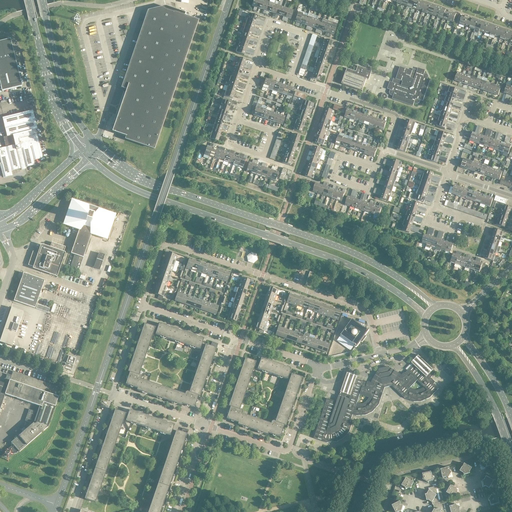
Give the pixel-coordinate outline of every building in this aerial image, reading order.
[(264,1),(262,0),(258,0),(255,11),(257,12),(259,8),(261,9),(264,1)] [(420,1),(417,0),(414,0),(412,8),(417,10),(420,1)] [(425,3),(420,1),(417,10),(422,12),(425,3)] [(274,4),(269,2),(265,14),(267,15),(268,12),(271,12),(274,4)] [(430,4),(425,3),(422,12),(427,14),(430,4)] [(435,6),(430,4),(427,14),(432,15),(435,6)] [(283,7),(279,6),(274,18),(277,18),(278,15),(280,16),(283,7)] [(440,8),(435,6),(432,15),(437,17),(440,8)] [(124,88),(129,90),(114,132),(128,137),(128,139),(156,149),(163,131),(166,121),(200,23),(200,21),(186,16),(187,14),(168,7),(150,12),(124,88)] [(446,10),(440,8),(437,17),(442,19),(446,10)] [(293,11),(288,9),(284,21),(286,22),(288,18),(290,19),(293,11)] [(303,12),(298,10),(294,22),(297,22),(296,26),(298,27),(302,15),(303,12)] [(451,11),(446,10),(442,19),(448,21),(451,11)] [(456,13),(451,11),(448,21),(453,22),(454,20),(456,13)] [(249,13),(247,18),(263,24),(263,21),(256,19),(257,16),(249,13)] [(307,17),(302,15),(298,27),(300,28),(302,24),(304,25),(307,17)] [(467,17),(462,15),(459,24),(464,26),(467,17)] [(472,19),(467,17),(464,26),(469,28),(472,19)] [(317,20),(312,18),(308,30),(310,31),(311,27),(314,28),(317,20)] [(322,19),(322,21),(317,33),(320,34),(321,31),(323,32),(327,21),(322,19)] [(477,21),(472,19),(469,28),(474,30),(477,21)] [(332,22),(327,21),(323,32),(326,32),(325,36),(327,37),(332,22)] [(482,22),(477,21),(474,30),(479,31),(482,22)] [(337,24),(332,22),(327,37),(329,37),(331,34),(333,35),(336,26),(337,24)] [(487,24),(482,22),(479,31),(484,33),(487,24)] [(493,26),(487,24),(484,33),(489,35),(493,26)] [(498,28),(493,26),(489,35),(495,37),(498,28)] [(503,29),(498,28),(495,37),(500,38),(503,29)] [(508,31),(503,29),(500,38),(505,40),(508,31)] [(10,39),(0,41),(0,84),(2,91),(22,86),(10,39)] [(247,45),(239,43),(237,47),(249,51),(250,49),(246,48),(247,45)] [(235,62),(247,66),(251,68),(251,65),(244,63),(245,60),(237,57),(235,62)] [(358,66),(357,69),(356,72),(350,70),(347,69),(341,84),(362,91),(362,90),(366,79),(368,80),(372,71),(369,70),(365,69),(364,68),(358,66)] [(242,70),(234,67),(232,72),(244,76),(245,74),(241,73),(242,70)] [(396,79),(394,78),(394,79),(396,79),(395,81),(393,80),(392,83),(390,82),(387,89),(389,90),(391,90),(390,93),(390,94),(393,95),(392,97),(392,99),(413,106),(413,105),(414,103),(417,104),(418,103),(419,100),(421,101),(423,101),(430,80),(427,80),(430,73),(425,70),(418,68),(417,70),(412,69),(412,71),(410,70),(400,67),(396,79)] [(270,81),(265,79),(261,90),(266,92),(267,89),(270,81)] [(450,87),(448,92),(460,96),(461,94),(457,93),(458,90),(450,87)] [(235,94),(234,94),(225,91),(224,96),(227,97),(226,99),(231,101),(232,99),(233,96),(237,98),(237,95),(235,94)] [(307,95),(295,91),(294,96),(305,100),(307,95)] [(455,100),(446,97),(445,102),(457,106),(457,103),(454,102),(455,100)] [(231,101),(226,99),(226,101),(222,100),(221,105),(233,109),(233,107),(230,105),(231,103),(231,101)] [(262,105),(257,104),(253,115),(258,117),(261,108),(262,105)] [(346,108),(334,105),(333,110),(344,113),(346,108)] [(228,113),(219,110),(217,114),(229,119),(230,116),(227,115),(228,113)] [(295,114),(298,115),(306,118),(308,113),(299,110),(297,110),(295,114)] [(3,118),(9,142),(7,142),(8,147),(6,148),(6,149),(0,150),(0,164),(3,177),(12,175),(11,170),(21,168),(21,170),(26,169),(25,166),(26,166),(34,164),(33,159),(43,157),(31,111),(3,118)] [(448,119),(440,116),(438,121),(448,124),(450,125),(451,123),(447,122),(448,119)] [(221,132),(212,129),(211,134),(223,138),(224,136),(220,134),(221,132)] [(496,133),(494,140),(491,139),(489,148),(493,149),(496,141),(497,140),(498,137),(499,134),(496,133)] [(223,138),(211,134),(209,139),(212,140),(211,141),(214,142),(214,140),(218,142),(218,139),(222,140),(223,138)] [(329,156),(328,158),(325,168),(324,172),(328,173),(334,158),(329,156)] [(287,170),(282,168),(279,179),(280,180),(283,181),(287,170)] [(419,179),(422,180),(430,183),(431,181),(434,182),(435,179),(433,179),(432,178),(423,175),(421,175),(419,179)] [(511,184),(511,182),(501,179),(499,184),(511,188),(511,184)] [(312,181),(312,182),(311,186),(314,187),(312,192),(317,193),(320,185),(315,183),(316,183),(312,181)] [(427,193),(418,190),(417,195),(425,198),(426,198),(429,199),(429,196),(426,195),(427,193)] [(473,192),(469,190),(466,199),(465,200),(470,202),(471,200),(473,192)] [(351,194),(350,197),(347,197),(345,205),(350,207),(352,198),(353,197),(354,195),(351,194)] [(507,200),(495,196),(494,201),(505,205),(507,200)] [(116,214),(71,199),(63,225),(79,230),(72,251),(71,251),(71,253),(74,255),(73,257),(70,256),(73,258),(72,260),(69,259),(72,261),(71,263),(68,262),(71,263),(70,266),(67,265),(69,266),(69,267),(71,267),(71,266),(79,269),(76,268),(77,265),(80,267),(80,266),(77,265),(78,262),(81,264),(81,263),(78,262),(79,259),(82,261),(82,260),(79,259),(80,257),(83,258),(84,256),(91,234),(107,240),(116,214)] [(380,204),(379,206),(379,207),(377,206),(374,215),(379,217),(381,210),(382,211),(384,205),(380,204)] [(398,229),(401,230),(409,233),(410,230),(414,232),(414,229),(412,228),(411,228),(402,225),(399,224),(398,229)] [(432,234),(430,233),(429,235),(429,236),(426,245),(425,247),(430,249),(431,246),(434,238),(431,237),(432,234)] [(437,235),(437,238),(436,239),(434,238),(431,246),(436,248),(439,240),(440,236),(437,235)] [(442,237),(440,236),(439,240),(436,248),(435,250),(440,252),(440,250),(443,241),(441,240),(442,237)] [(447,239),(446,241),(446,242),(443,241),(440,250),(445,251),(449,239),(447,239)] [(65,247),(51,242),(49,249),(42,247),(40,253),(34,251),(34,252),(33,251),(28,265),(33,267),(33,269),(57,277),(65,252),(64,252),(65,247)] [(490,244),(489,243),(486,243),(485,245),(489,246),(488,249),(496,251),(498,247),(490,244)] [(105,254),(99,252),(94,267),(100,269),(105,254)] [(177,256),(168,253),(167,258),(175,261),(177,256)] [(256,255),(251,253),(247,256),(248,262),(253,263),(257,260),(256,255)] [(465,258),(463,257),(460,266),(465,267),(469,255),(466,255),(465,258)] [(458,256),(455,264),(454,267),(459,268),(460,266),(463,257),(458,256)] [(175,261),(167,258),(165,263),(174,266),(175,261)] [(475,262),(472,261),(469,269),(474,271),(477,262),(477,261),(478,259),(476,258),(475,262)] [(194,261),(188,259),(185,268),(191,270),(194,261)] [(199,263),(194,261),(191,270),(196,272),(199,263)] [(174,266),(165,263),(163,268),(172,271),(174,266)] [(204,265),(199,263),(196,272),(201,273),(204,265)] [(488,266),(482,264),(480,271),(486,273),(488,266)] [(209,266),(204,265),(201,273),(206,275),(209,266)] [(214,268),(209,266),(206,275),(211,277),(214,268)] [(172,271),(163,268),(161,273),(170,276),(172,271)] [(219,270),(214,268),(211,277),(216,279),(219,270)] [(224,272),(219,270),(216,279),(221,280),(224,272)] [(230,274),(224,272),(221,280),(227,282),(230,274)] [(23,273),(21,279),(14,299),(14,301),(35,308),(44,280),(23,273)] [(170,276),(161,273),(160,278),(168,281),(170,276)] [(250,280),(241,277),(239,283),(248,286),(250,280)] [(168,281),(160,278),(158,283),(167,286),(168,281)] [(167,286),(158,283),(156,289),(165,292),(167,286)] [(248,286),(239,283),(237,288),(246,291),(248,286)] [(278,290),(269,287),(267,292),(276,295),(278,290)] [(246,291),(237,288),(236,293),(244,296),(246,291)] [(165,292),(156,289),(154,294),(163,297),(165,292)] [(183,292),(178,290),(174,301),(180,303),(183,294),(183,292)] [(276,295),(267,292),(266,297),(274,300),(276,295)] [(244,296),(236,293),(234,298),(243,301),(244,296)] [(188,296),(183,294),(180,303),(185,304),(188,296)] [(294,296),(289,294),(286,303),(291,304),(294,296)] [(193,297),(188,296),(185,304),(190,306),(193,297)] [(300,297),(294,296),(291,304),(297,306),(300,297)] [(198,299),(193,297),(190,306),(195,308),(198,299)] [(274,300),(266,297),(264,303),(273,306),(274,300)] [(305,299),(300,297),(297,306),(302,308),(305,299)] [(243,301),(234,298),(232,303),(241,306),(243,301)] [(203,301),(198,299),(195,308),(200,310),(203,301)] [(310,301),(305,299),(302,308),(307,310),(310,301)] [(208,303),(203,301),(200,310),(205,311),(208,303)] [(315,303),(310,301),(307,310),(312,311),(315,303)] [(213,304),(208,303),(205,311),(210,313),(213,304)] [(241,306),(232,303),(230,308),(239,311),(241,306)] [(273,306),(264,303),(262,308),(271,311),(273,306)] [(320,304),(315,303),(312,311),(317,313),(320,304)] [(219,306),(213,304),(210,313),(216,315),(219,306)] [(325,306),(320,304),(317,313),(322,315),(325,306)] [(37,305),(36,309),(48,313),(49,309),(37,305)] [(330,308),(325,306),(322,315),(327,317),(330,308)] [(23,312),(11,308),(3,331),(0,340),(0,342),(12,346),(23,312)] [(239,311),(230,308),(229,313),(237,316),(239,311)] [(271,311),(262,308),(260,313),(269,316),(271,311)] [(335,310),(330,308),(327,317),(332,318),(335,310)] [(341,311),(335,310),(332,318),(338,320),(341,311)] [(237,316),(229,313),(227,319),(236,322),(237,316)] [(269,316),(260,313),(259,318),(267,321),(269,316)] [(267,321),(259,318),(257,323),(266,326),(267,321)] [(341,335),(336,341),(349,350),(354,345),(354,346),(354,347),(355,347),(355,348),(356,348),(356,347),(357,347),(369,331),(369,330),(369,329),(368,329),(368,328),(367,328),(367,329),(366,329),(364,328),(352,319),(341,335)] [(159,323),(157,329),(155,334),(160,336),(161,335),(163,335),(162,337),(170,339),(174,328),(169,327),(169,326),(169,327),(167,326),(166,326),(159,323)] [(266,326),(257,323),(255,328),(259,330),(264,331),(266,326)] [(155,327),(144,324),(140,336),(151,340),(155,327)] [(283,328),(278,326),(275,335),(280,337),(283,328)] [(178,330),(174,328),(170,339),(178,342),(178,341),(180,341),(180,343),(185,345),(189,334),(181,331),(179,330),(178,330)] [(288,330),(283,328),(280,337),(285,339),(288,330)] [(294,332),(288,330),(285,339),(291,341),(294,332)] [(299,334),(294,332),(291,341),(296,342),(299,334)] [(305,333),(304,335),(301,344),(306,346),(309,337),(310,335),(305,333)] [(196,336),(189,334),(185,345),(190,346),(190,345),(192,346),(192,347),(200,350),(204,339),(199,337),(198,337),(196,336)] [(304,335),(299,334),(296,342),(301,344),(304,335)] [(151,340),(140,336),(136,348),(147,352),(151,340)] [(314,339),(309,337),(306,346),(311,348),(314,339)] [(319,341),(314,339),(311,348),(316,349),(319,341)] [(324,342),(319,341),(316,349),(321,351),(324,342)] [(330,344),(324,342),(321,351),(327,353),(330,344)] [(216,348),(205,345),(201,357),(212,360),(216,348)] [(147,352),(136,348),(132,360),(143,364),(147,352)] [(430,378),(436,372),(418,355),(411,363),(413,365),(406,371),(405,373),(404,372),(399,377),(398,376),(396,375),(398,373),(388,367),(383,368),(388,387),(391,386),(404,398),(414,402),(421,402),(430,398),(438,389),(433,384),(435,382),(430,378)] [(75,358),(68,356),(66,363),(73,365),(75,358)] [(212,360),(201,357),(197,369),(208,372),(212,360)] [(256,362),(245,358),(243,363),(241,370),(252,374),(256,362)] [(261,358),(259,364),(257,369),(265,372),(265,371),(268,371),(267,373),(272,374),(276,363),(268,361),(268,360),(268,361),(266,360),(266,359),(265,360),(261,358)] [(143,364),(132,360),(128,372),(129,372),(139,376),(139,375),(143,364)] [(283,366),(276,363),(272,374),(277,376),(277,375),(280,375),(279,377),(287,379),(291,368),(286,367),(286,366),(286,367),(283,366),(284,366),(283,365),(283,366)] [(366,415),(372,412),(373,411),(379,405),(385,387),(388,387),(383,368),(379,369),(373,379),(375,380),(374,382),(374,384),(367,381),(367,383),(356,379),(357,376),(347,373),(346,375),(339,396),(338,396),(336,402),(355,408),(353,415),(356,416),(366,415)] [(208,372),(197,369),(193,381),(204,384),(208,372)] [(252,374),(241,370),(237,382),(248,386),(252,374)] [(13,371),(8,385),(5,395),(17,399),(41,407),(40,411),(40,412),(38,416),(37,420),(36,421),(37,421),(36,423),(34,424),(33,423),(19,436),(18,436),(15,439),(11,442),(11,443),(13,445),(6,451),(0,448),(0,456),(4,456),(7,457),(9,455),(16,453),(18,451),(19,452),(48,427),(49,425),(49,424),(50,420),(51,420),(50,420),(52,416),(52,415),(53,411),(54,411),(58,397),(56,396),(59,387),(13,371)] [(139,376),(129,372),(125,384),(137,388),(140,379),(141,379),(142,377),(141,376),(139,375),(139,376)] [(302,378),(291,374),(287,386),(298,390),(300,383),(302,378)] [(155,384),(141,379),(140,379),(137,388),(137,390),(142,392),(142,390),(144,391),(144,393),(152,395),(155,384)] [(193,381),(189,392),(189,393),(198,396),(200,397),(204,384),(193,381)] [(248,386),(237,382),(232,394),(243,398),(248,386)] [(170,389),(155,384),(152,395),(159,398),(160,397),(162,397),(162,399),(166,400),(170,389)] [(298,390),(287,386),(283,398),(294,402),(298,390)] [(185,395),(185,394),(170,389),(166,400),(171,402),(172,401),(174,401),(174,403),(181,405),(182,404),(185,395)] [(185,392),(185,394),(185,395),(182,404),(194,408),(198,396),(189,393),(189,392),(187,392),(185,392)] [(243,398),(232,394),(228,406),(230,407),(239,410),(243,398)] [(294,402),(283,398),(279,410),(290,414),(294,402)] [(355,408),(336,402),(327,398),(321,416),(314,438),(327,443),(336,442),(343,439),(349,431),(352,423),(350,422),(353,415),(355,408)] [(239,410),(230,407),(226,419),(238,423),(241,414),(242,414),(242,412),(241,410),(239,410)] [(126,413),(115,410),(112,418),(113,418),(113,420),(111,420),(110,425),(121,428),(126,413)] [(137,412),(129,410),(126,421),(131,422),(131,421),(133,422),(133,423),(140,426),(144,415),(140,413),(139,413),(137,412)] [(279,410),(275,422),(284,425),(286,426),(290,414),(279,410)] [(256,419),(242,414),(241,414),(238,423),(237,425),(245,427),(246,426),(248,427),(248,428),(252,430),(256,419)] [(149,416),(144,415),(140,426),(148,428),(149,427),(151,428),(150,429),(155,431),(159,420),(152,417),(151,417),(149,416)] [(271,424),(256,419),(252,430),(257,431),(258,430),(260,431),(259,432),(267,435),(268,433),(271,424)] [(166,422),(159,420),(155,431),(160,432),(161,431),(163,432),(162,433),(170,436),(174,425),(169,423),(167,422),(166,422)] [(271,422),(271,424),(268,433),(280,437),(284,425),(275,422),(273,421),(271,422)] [(121,428),(110,425),(108,430),(109,430),(109,432),(107,432),(104,440),(115,443),(121,428)] [(176,431),(172,443),(183,447),(187,434),(176,431)] [(115,443),(104,440),(102,447),(103,448),(103,450),(101,449),(99,454),(110,458),(115,443)] [(183,447),(172,443),(168,455),(179,458),(183,447)] [(110,458),(99,454),(98,459),(99,460),(98,462),(97,461),(94,469),(105,473),(110,458)] [(179,458),(168,455),(163,468),(174,472),(179,458)] [(488,458),(479,460),(480,464),(480,466),(485,469),(486,467),(490,466),(488,458)] [(464,464),(460,471),(463,473),(464,475),(470,473),(469,472),(472,468),(464,464)] [(450,472),(449,467),(441,469),(443,478),(447,477),(448,478),(451,472),(450,472)] [(174,472),(163,468),(158,483),(169,487),(174,472)] [(105,473),(94,469),(92,477),(93,477),(92,480),(91,479),(89,484),(100,488),(105,473)] [(433,480),(431,472),(422,474),(423,478),(422,480),(428,483),(429,481),(433,480)] [(489,489),(494,481),(486,476),(484,480),(482,481),(484,487),(485,486),(489,489)] [(406,478),(401,485),(405,488),(406,489),(412,488),(411,486),(414,482),(406,478)] [(169,487),(158,483),(153,496),(164,500),(169,487)] [(100,488),(89,484),(88,489),(89,489),(88,491),(87,491),(84,499),(95,503),(100,488)] [(456,493),(458,493),(456,487),(455,487),(451,485),(446,493),(454,497),(456,493)] [(432,503),(433,505),(443,502),(439,486),(428,488),(429,491),(427,494),(425,495),(427,501),(428,500),(432,503)] [(499,503),(497,495),(493,496),(491,495),(488,500),(490,501),(491,506),(499,503)] [(164,500),(153,496),(149,508),(160,511),(164,500)] [(454,500),(443,502),(445,511),(459,511),(459,509),(460,507),(455,504),(454,500)] [(400,501),(392,505),(395,511),(398,511),(400,511),(401,511),(403,506),(402,505),(400,501)] [(445,511),(443,502),(433,505),(434,509),(432,511),(445,511)]
